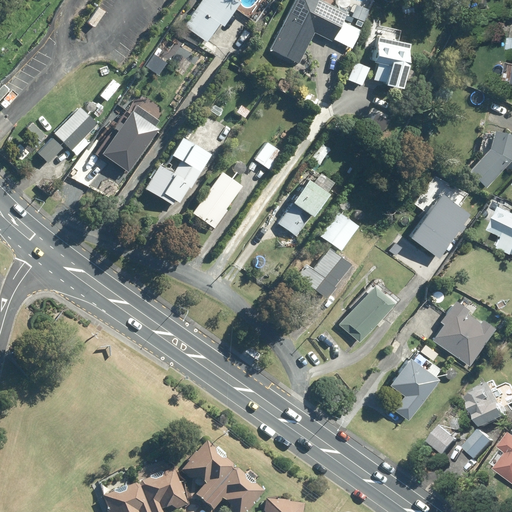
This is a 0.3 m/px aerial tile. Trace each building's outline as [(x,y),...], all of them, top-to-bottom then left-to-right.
[(201,0),(183,26),(207,43),(220,25),(224,28),(241,3),(236,0),(201,0)] [(318,0),(295,0),(270,49),(299,64),(314,32),(332,41),(346,14),(318,0)] [(403,70),(408,49),(409,44),(379,37),(378,39),(373,63),(403,70)] [(165,63),(153,53),(144,65),(157,75),(165,63)] [(348,80),(362,86),(368,69),(355,63),(348,80)] [(103,88),(96,99),(102,103),(109,93),(103,88)] [(312,109),(318,99),(307,93),(302,103),(312,109)] [(62,98),(52,107),(57,113),(68,103),(62,98)] [(240,105),(235,112),(244,118),(249,112),(240,105)] [(89,144),(84,139),(97,124),(79,107),(53,135),(77,157),(89,144)] [(132,111),(102,155),(128,173),(158,130),(132,111)] [(187,123),(180,135),(188,140),(195,128),(187,123)] [(491,148),(469,172),(486,188),(511,161),(511,159),(511,135),(494,132),(491,148)] [(51,139),(37,154),(48,164),(62,149),(51,139)] [(173,156),(180,160),(172,174),(158,165),(144,188),(173,206),(175,201),(179,204),(188,188),(190,189),(210,156),(183,139),(173,156)] [(267,142),(254,159),(269,171),(282,154),(267,142)] [(30,152),(19,143),(11,153),(22,162),(30,152)] [(222,173),(192,214),(214,230),(227,211),(225,210),(242,187),(222,173)] [(309,181),(278,223),(296,237),(310,217),(312,218),(328,195),(309,181)] [(508,241),(503,251),(511,255),(511,213),(504,210),(493,233),(508,241)] [(337,212),(320,237),(341,252),(358,227),(337,212)] [(334,288),(351,266),(330,249),(312,271),(305,265),(296,276),(326,300),(335,289),(334,288)] [(339,323),(360,343),(375,326),(377,328),(383,322),(380,320),(394,305),(374,285),(339,323)] [(441,324),(443,325),(432,341),(469,367),(495,329),(482,320),(480,324),(467,314),(469,311),(456,302),(441,324)] [(389,386),(404,397),(394,410),(408,421),(439,380),(435,377),(436,375),(428,369),(431,366),(414,353),(389,386)] [(478,412),(473,414),(476,420),(481,418),(487,431),(511,419),(496,386),(482,392),(484,397),(473,402),(478,412)] [(444,428),(431,444),(446,457),(459,442),(444,428)] [(484,432),(466,450),(477,462),(496,444),(484,432)] [(198,478),(205,483),(195,495),(204,502),(234,467),(233,466),(233,463),(225,457),(225,455),(217,448),(214,448),(206,441),(180,470),(190,479),(198,478)] [(511,443),(494,466),(500,471),(499,472),(511,482),(511,443)] [(255,502),(264,490),(255,482),(254,480),(246,473),(244,473),(237,467),(235,467),(234,467),(204,502),(213,509),(223,498),(230,504),(230,511),(245,511),(247,511),(248,511),(256,502),(255,502)] [(177,508),(188,503),(183,493),(184,492),(180,481),(179,481),(173,468),(162,472),(160,471),(149,476),(148,478),(140,481),(139,483),(138,484),(149,511),(162,511),(161,508),(169,505),(177,508)] [(149,511),(138,484),(135,483),(126,486),(124,486),(114,490),(112,492),(102,497),(108,511),(149,511)] [(302,511),(303,503),(264,499),(263,511),(302,511)]
